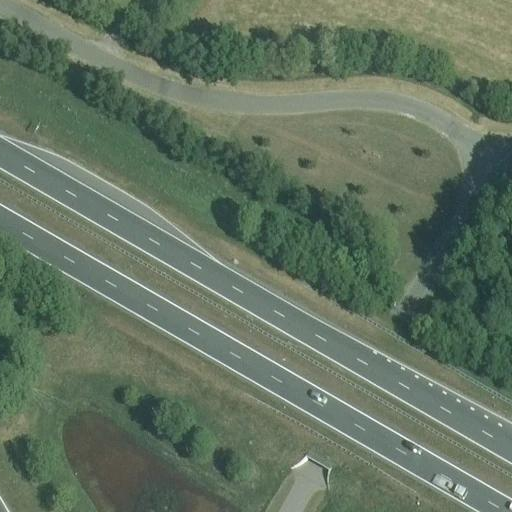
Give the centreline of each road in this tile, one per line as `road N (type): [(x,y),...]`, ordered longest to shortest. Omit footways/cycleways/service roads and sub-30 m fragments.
road 1 (trunk): [(511,450),(0,154)]
road 2 (trunk): [(0,220),(503,511)]
road 3 (unclassified): [(509,185),(455,127),(419,107),(238,107),(155,91),(0,6)]
road 4 (unclassified): [(289,511),(404,315),(509,185)]
